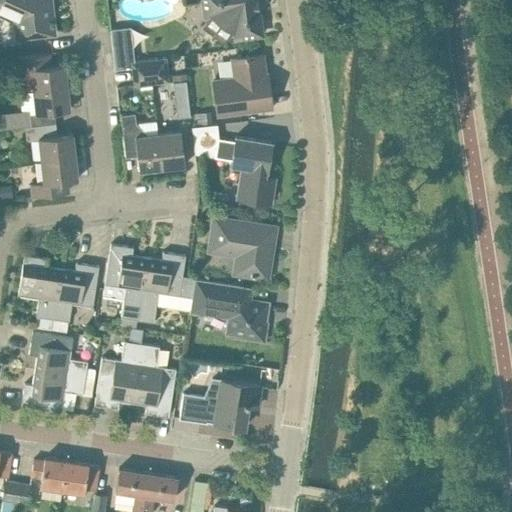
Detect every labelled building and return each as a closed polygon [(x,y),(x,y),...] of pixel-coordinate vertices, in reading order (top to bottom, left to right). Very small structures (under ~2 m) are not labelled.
[(0,0),(0,13),(14,20),(16,37),(52,33),(48,0),(0,0)] [(255,0),(200,0),(203,15),(209,14),(231,31),(233,39),(260,34),(255,0)] [(129,25),(113,27),(115,46),(131,44),(129,25)] [(32,90),(65,86),(62,64),(49,66),(48,53),(16,57),(17,70),(29,68),(32,90)] [(262,55),(230,59),(233,78),(212,81),(217,116),(271,108),(267,74),(264,74),(262,55)] [(165,57),(130,61),(133,85),(168,81),(165,57)] [(186,73),(171,75),(172,82),(173,82),(177,117),(190,116),(185,80),(187,80),(186,73)] [(65,86),(32,90),(35,113),(68,109),(65,86)] [(24,126),(33,125),(31,125),(29,109),(0,112),(0,128),(24,126)] [(146,134),(136,122),(135,113),(121,115),(122,124),(121,124),(125,157),(137,156),(139,169),(162,166),(158,132),(146,134)] [(210,114),(194,116),(195,126),(211,124),(210,114)] [(195,153),(213,156),(212,157),(229,160),(229,165),(241,167),(236,197),(271,202),(275,177),(265,176),(269,142),(233,136),(232,141),(219,140),(217,124),(211,124),(195,126),(192,127),(195,153)] [(33,125),(24,126),(25,140),(35,139),(33,125)] [(158,132),(162,166),(185,164),(181,130),(158,132)] [(40,160),(72,156),(69,134),(37,138),(40,160)] [(72,156),(40,160),(43,183),(29,184),(31,196),(64,191),(63,181),(75,179),(72,156)] [(0,198),(12,197),(11,184),(0,185),(0,198)] [(273,227),(213,218),(208,250),(236,254),(233,273),(265,278),(273,227)] [(134,326),(145,256),(130,254),(131,247),(109,244),(102,295),(122,298),(119,315),(120,315),(119,324),(134,326)] [(145,256),(134,326),(136,326),(137,318),(152,320),(156,291),(189,296),(192,280),(192,277),(180,275),(183,254),(161,251),(160,259),(145,256)] [(50,329),(59,268),(43,265),(45,257),(22,254),(17,295),(37,298),(35,316),(36,316),(35,327),(50,329)] [(59,268),(50,329),(52,318),(67,320),(69,302),(90,305),(97,265),(74,262),(73,270),(59,268)] [(263,342),(266,321),(263,321),(266,302),(249,300),(251,289),(213,283),(192,280),(189,296),(187,311),(227,317),(224,333),(244,336),(244,339),(263,342)] [(116,400),(131,402),(141,328),(130,326),(128,341),(123,340),(120,360),(100,357),(94,405),(115,408),(116,400)] [(156,345),(140,343),(143,328),(141,328),(131,402),(145,404),(143,412),(165,415),(172,367),(153,365),(156,345)] [(32,369),(82,377),(84,361),(67,358),(70,337),(31,331),(27,354),(35,355),(32,369)] [(82,377),(32,369),(30,385),(22,384),(19,406),(59,412),(62,390),(80,393),(82,377)] [(254,408),(257,386),(209,378),(206,398),(194,396),(190,419),(206,421),(213,422),(213,423),(241,428),(243,413),(241,413),(243,406),(254,408)] [(13,451),(0,449),(0,474),(9,476),(13,451)] [(34,458),(32,476),(42,478),(41,486),(62,489),(66,460),(45,456),(45,459),(34,458)] [(66,460),(62,489),(85,492),(86,487),(97,489),(100,465),(66,460)] [(141,511),(148,472),(119,467),(115,490),(134,493),(131,510),(141,511)] [(148,472),(141,511),(145,511),(151,511),(154,496),(174,499),(178,476),(148,472)] [(13,511),(18,481),(4,479),(1,500),(2,500),(0,511),(13,511)] [(188,511),(249,511),(250,511),(227,507),(225,511),(202,511),(208,481),(194,479),(188,511)] [(18,481),(15,501),(26,503),(27,503),(31,483),(18,481)] [(93,493),(90,511),(104,511),(107,495),(93,493)]
